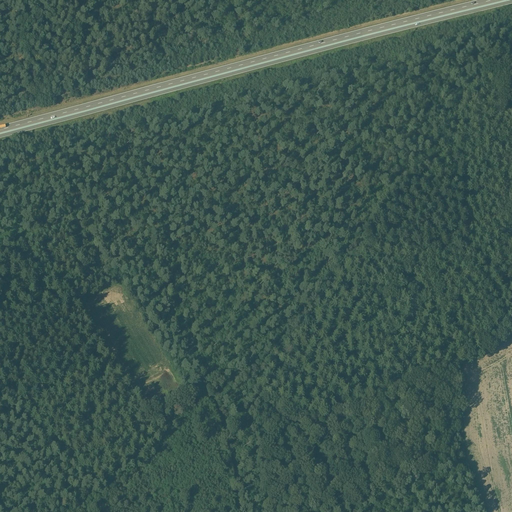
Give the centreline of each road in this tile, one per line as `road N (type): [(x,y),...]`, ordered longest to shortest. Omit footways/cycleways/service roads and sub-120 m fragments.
road 1 (trunk): [(0,135),(511,2)]
road 2 (trunk): [(494,0),(0,129)]
road 3 (track): [(511,75),(497,59),(476,82),(104,186)]
road 4 (track): [(80,143),(213,382),(232,445),(238,511)]
road 5 (track): [(213,382),(316,414),(390,388),(408,399),(457,381),(454,460)]
road 6 (track): [(454,460),(316,414)]
